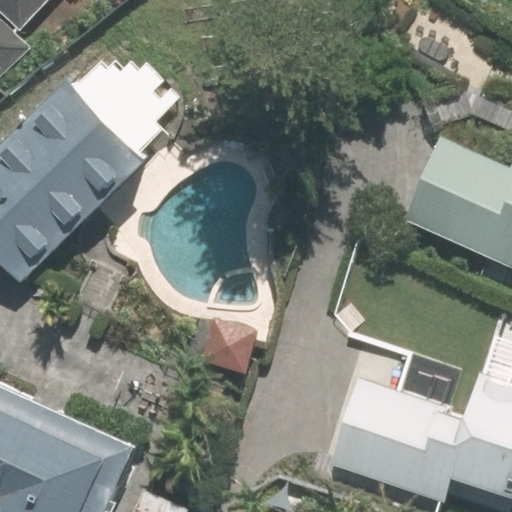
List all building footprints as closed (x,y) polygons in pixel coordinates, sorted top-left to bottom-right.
[(0,0),(0,9),(17,26),(42,0),(0,0)] [(35,45),(0,16),(0,81),(2,84),(35,45)] [(78,74),(0,151),(0,251),(29,280),(153,157),(139,143),(170,112),(113,55),(86,82),(78,74)] [(437,135),(401,218),(511,266),(511,264),(511,160),(509,167),(437,135)] [(357,377),(329,463),(443,500),(445,491),(508,511),(511,500),(511,351),(491,344),(482,371),(477,369),(470,393),(434,380),(428,399),(357,377)] [(0,382),(0,511),(105,511),(136,441),(0,382)]
